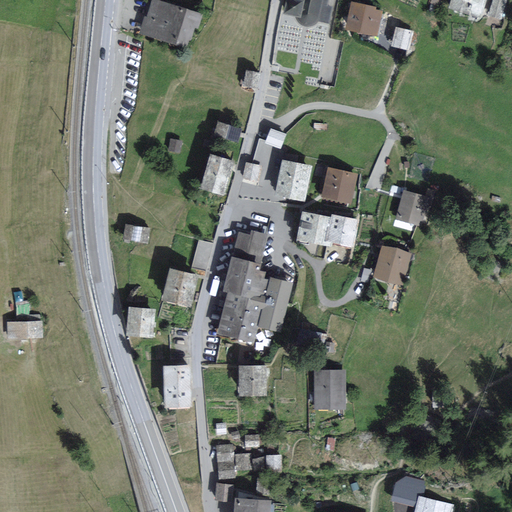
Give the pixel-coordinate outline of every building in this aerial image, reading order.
[(299,15),(302,2),(292,0),(287,0),(285,12),(296,14),(299,15)] [(326,0),(295,0),(296,0),(302,2),(299,15),(296,14),(298,18),(300,21),(303,24),(307,24),(311,24),(315,22),(318,19),(326,21),(329,7),(325,6),(326,0)] [(484,0),(452,0),(450,7),(479,15),(484,0)] [(505,0),(494,0),(490,14),(501,17),(505,0)] [(198,26),(201,15),(154,1),(149,19),(146,18),(141,33),(184,46),(187,37),(190,38),(194,25),(198,26)] [(374,8),(353,3),(348,27),(375,33),(379,13),(373,12),(374,8)] [(412,32),(397,28),(393,45),(408,49),(412,32)] [(244,84),(256,87),(258,75),(247,72),(244,84)] [(236,141),(240,130),(219,123),(215,134),(236,141)] [(280,147),(284,135),(271,130),(267,142),(280,147)] [(169,150),(179,152),(181,142),(171,140),(169,150)] [(425,173),(428,155),(414,153),(412,171),(425,173)] [(232,162),(211,156),(202,187),(223,193),(232,162)] [(283,162),(277,193),(303,199),(309,167),(283,162)] [(244,177),(257,180),(260,167),(247,164),(244,177)] [(330,169),(324,194),(349,200),(355,175),(330,169)] [(405,192),(398,218),(421,224),(428,198),(405,192)] [(303,213),(299,240),(325,244),(330,217),(303,213)] [(332,216),(327,241),(353,246),(357,221),(332,216)] [(125,227),(123,240),(148,243),(150,230),(125,227)] [(238,233),(224,291),(229,292),(219,333),(253,341),(257,325),(280,330),(291,284),(271,280),(270,282),(262,280),(263,273),(257,272),(266,236),(252,232),(251,236),(238,233)] [(383,248),(375,277),(401,284),(409,255),(383,248)] [(171,270),(164,298),(189,304),(196,276),(171,270)] [(131,309),(128,334),(151,336),(153,311),(131,309)] [(18,323),(9,324),(9,336),(41,335),(40,316),(18,317),(18,323)] [(324,345),(326,334),(311,332),(309,342),(324,345)] [(188,367),(165,367),(166,405),(188,404),(188,367)] [(264,368),(240,368),(240,392),(264,393),(264,368)] [(317,407),(343,407),(343,373),(317,373),(317,407)] [(445,383),(432,384),(434,402),(447,401),(445,383)] [(225,424),(217,424),(217,433),(225,432),(225,424)] [(259,446),(259,436),(246,436),(246,446),(259,446)] [(231,446),(218,447),(220,477),(233,476),(231,446)] [(250,454),(237,455),(237,469),(251,468),(250,454)] [(280,456),(268,456),(268,470),(280,470),(280,456)] [(231,486),(218,484),(216,498),(229,500),(231,486)] [(236,499),(235,511),(267,511),(268,500),(241,494),(241,499),(236,499)] [(450,511),(452,507),(420,499),(416,511),(450,511)]
